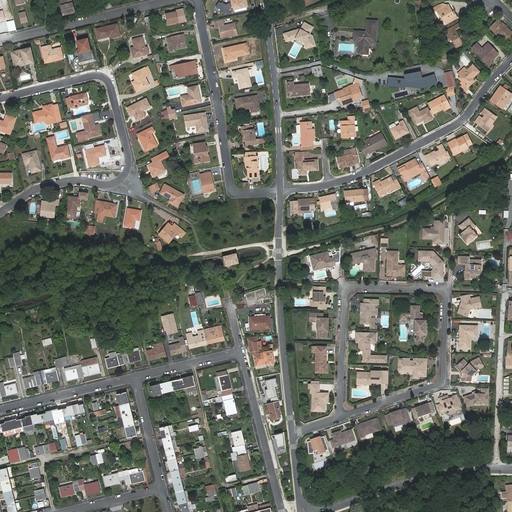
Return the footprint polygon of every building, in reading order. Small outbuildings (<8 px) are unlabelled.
[(234,9),(246,7),(248,6),(246,0),(230,0),(233,10),(234,9)] [(435,10),(437,15),(439,14),(440,16),(445,24),(456,18),(453,13),(452,14),(451,12),(446,4),(442,6),(439,8),(437,4),(431,8),(432,11),(435,10)] [(54,8),(47,10),(49,17),(56,15),(54,8)] [(182,10),(165,14),(168,25),(185,21),(182,10)] [(488,27),(491,30),(492,29),(498,34),(503,39),(511,31),(500,21),(498,23),(495,20),(488,27)] [(305,21),(304,22),(301,30),(297,29),(288,31),(290,39),(296,37),(305,42),(306,48),(315,45),(313,35),(310,33),(314,28),(314,26),(305,21)] [(365,32),(356,31),(355,41),(360,41),(360,53),(368,53),(369,44),(367,44),(367,41),(376,42),(378,21),(368,21),(367,32),(367,34),(365,34),(365,32)] [(224,22),(216,24),(217,28),(220,27),(222,38),(230,36),(229,34),(236,33),(234,24),(224,26),(224,22)] [(458,22),(445,30),(446,32),(442,34),(448,46),(453,43),(454,47),(461,43),(454,29),(460,26),(458,22)] [(94,30),(97,39),(108,36),(109,38),(118,36),(116,24),(94,30)] [(183,35),(171,37),(173,44),(169,45),(170,52),(174,51),(174,49),(186,46),(183,35)] [(131,40),(133,47),(134,50),(130,51),(133,58),(147,53),(145,47),(143,47),(140,37),(131,40)] [(76,41),(78,50),(80,57),(81,56),(82,62),(92,59),(90,50),(89,50),(86,39),(76,41)] [(471,47),(477,53),(478,52),(488,62),(491,59),(490,58),(492,56),(494,56),(497,53),(487,42),(481,48),(475,42),(471,47)] [(223,48),(226,59),(235,58),(234,56),(248,53),(246,43),(223,48)] [(41,48),(44,63),(61,59),(59,48),(50,50),(49,46),(41,48)] [(10,53),(13,64),(14,68),(32,63),(28,49),(10,53)] [(478,52),(477,53),(488,64),(492,60),(491,59),(488,62),(478,52)] [(191,66),(190,60),(173,64),(169,65),(172,78),(184,75),(184,72),(192,70),(193,73),(197,72),(196,66),(193,67),(193,65),(191,66)] [(459,78),(461,80),(459,82),(462,84),(460,85),(465,90),(468,87),(467,86),(473,79),(472,78),(479,71),(472,65),(467,70),(461,77),(459,78)] [(131,74),(135,81),(136,83),(133,85),(136,91),(148,85),(144,77),(151,73),(147,66),(131,74)] [(314,77),(323,76),(321,66),(312,68),(314,77)] [(461,77),(467,70),(464,67),(458,74),(461,77)] [(239,76),(241,88),(251,86),(248,68),(233,71),(235,77),(239,76)] [(450,69),(444,71),(445,77),(447,83),(450,82),(452,87),(455,86),(454,83),(450,69)] [(406,79),(390,77),(389,84),(403,86),(403,84),(422,85),(434,81),(433,75),(421,78),(419,71),(405,75),(406,79)] [(288,82),(289,96),(310,94),(309,84),(294,85),(294,82),(288,82)] [(501,84),(494,93),(496,95),(504,85),(501,84)] [(197,85),(187,87),(189,94),(181,96),(183,105),(200,101),(197,85)] [(496,95),(494,93),(491,97),(503,106),(511,94),(511,91),(504,85),(496,95)] [(446,89),(446,90),(448,97),(454,95),(452,87),(446,89)] [(339,92),(341,99),(342,100),(342,102),(344,105),(354,102),(354,101),(358,99),(354,89),(350,90),(345,92),(344,90),(339,92)] [(409,90),(393,93),(394,98),(415,93),(414,89),(409,90)] [(68,98),(71,109),(79,107),(79,104),(86,102),(84,93),(68,98)] [(236,99),(237,109),(250,107),(251,111),(259,110),(256,95),(236,99)] [(427,103),(433,115),(443,110),(449,107),(443,95),(427,103)] [(140,109),(148,105),(145,99),(126,108),(130,116),(133,115),(136,121),(148,115),(145,109),(141,111),(140,109)] [(363,112),(370,110),(367,99),(360,101),(363,112)] [(33,113),(35,123),(44,121),(55,118),(56,122),(61,121),(57,105),(52,106),(52,104),(42,107),(43,110),(33,113)] [(170,106),(166,107),(167,110),(168,113),(168,114),(174,113),(176,112),(175,108),(171,109),(170,106)] [(492,120),(493,121),(498,114),(486,106),(484,110),(486,112),(484,115),(481,113),(477,119),(488,126),(492,120)] [(410,114),(416,126),(424,121),(426,124),(433,120),(427,110),(420,115),(417,110),(410,114)] [(196,124),(197,131),(208,129),(204,112),(194,114),(184,116),(186,126),(196,124)] [(0,131),(10,135),(15,119),(6,115),(3,122),(0,120),(0,131)] [(71,118),(65,120),(67,127),(68,129),(74,127),(73,123),(72,123),(71,118)] [(94,129),(93,126),(91,118),(82,121),(84,131),(76,133),(78,142),(87,139),(86,138),(99,134),(98,129),(94,129)] [(342,125),(342,130),(344,130),(344,136),(343,136),(343,141),(356,140),(355,120),(350,120),(350,124),(342,125)] [(390,130),(396,141),(410,134),(403,123),(390,130)] [(302,134),(303,148),(314,147),(314,143),(315,143),(314,134),(313,134),(313,131),(313,126),(309,126),(308,124),(302,124),(302,127),(302,134)] [(244,131),(245,141),(248,141),(249,144),(259,143),(258,139),(255,139),(253,129),(248,130),(248,126),(241,127),(242,131),(244,131)] [(137,135),(145,150),(156,145),(150,133),(153,132),(151,128),(137,135)] [(373,147),(375,151),(376,153),(387,146),(382,136),(370,142),(370,141),(367,143),(369,146),(366,148),(370,153),(373,151),(372,148),(373,147)] [(461,151),(468,147),(472,145),(467,136),(456,141),(456,140),(452,142),(458,155),(462,152),(461,151)] [(49,146),(52,160),(61,158),(61,159),(70,157),(67,146),(57,148),(54,137),(48,138),(47,138),(49,146)] [(194,143),(195,157),(197,156),(198,161),(208,160),(208,154),(207,154),(206,152),(207,152),(207,145),(205,145),(204,142),(194,143)] [(85,150),(89,166),(98,164),(97,158),(105,155),(103,146),(85,150)] [(433,155),(433,154),(426,158),(431,167),(438,163),(439,165),(448,160),(445,155),(447,154),(443,146),(438,148),(440,152),(436,154),(433,155)] [(22,155),(25,164),(30,162),(33,172),(41,170),(36,151),(22,155)] [(147,164),(153,176),(164,170),(160,162),(168,157),(165,151),(157,155),(151,158),(153,162),(147,164)] [(348,168),(356,166),(360,165),(357,151),(352,152),(353,156),(338,161),(340,171),(348,169),(348,168)] [(16,159),(14,152),(8,154),(9,160),(16,159)] [(245,155),(245,161),(247,161),(247,166),(246,166),(246,167),(247,167),(248,176),(259,176),(258,166),(257,166),(256,155),(245,155)] [(299,164),(300,170),(300,177),(307,176),(307,172),(319,172),(318,162),(304,163),(304,159),(297,159),(298,164),(299,164)] [(428,174),(423,164),(419,167),(416,161),(405,167),(406,169),(400,172),(405,181),(421,172),(422,174),(423,176),(428,174)] [(421,172),(405,181),(405,183),(422,174),(421,172)] [(0,173),(0,182),(11,183),(11,174),(0,173)] [(210,180),(211,179),(211,175),(201,177),(203,192),(213,190),(213,185),(211,186),(210,180)] [(402,189),(398,181),(393,183),(391,180),(384,184),(384,183),(381,184),(380,182),(374,185),(377,189),(380,196),(388,192),(389,194),(397,189),(398,191),(402,189)] [(158,188),(155,182),(148,186),(151,192),(158,188)] [(160,192),(170,198),(173,199),(171,202),(177,206),(183,194),(165,184),(160,192)] [(346,196),(347,204),(354,204),(369,202),(368,192),(352,193),(352,195),(346,196)] [(69,196),(68,213),(76,214),(77,206),(82,206),(83,198),(69,196)] [(336,196),(320,200),(322,209),(333,207),(334,210),(334,211),(339,210),(338,206),(336,196)] [(51,202),(48,202),(43,201),(41,216),(54,217),(55,205),(55,203),(58,203),(58,200),(52,199),(51,202)] [(97,215),(96,217),(102,219),(103,214),(114,217),(116,204),(100,201),(97,215)] [(297,204),(292,204),(293,206),(291,209),(292,216),(294,216),(293,214),(296,214),(297,215),(298,215),(298,214),(316,212),(315,202),(310,203),(297,204)] [(128,208),(125,225),(133,226),(135,219),(139,219),(140,210),(128,208)] [(471,241),(474,238),(476,236),(478,234),(473,228),(476,226),(470,217),(460,225),(464,230),(461,233),(466,239),(464,240),(468,244),(471,241)] [(435,220),(435,225),(435,229),(431,228),(424,228),(423,238),(432,239),(432,237),(435,237),(435,243),(443,244),(444,242),(445,221),(435,220)] [(175,228),(172,226),(168,222),(159,234),(169,242),(177,232),(179,231),(180,232),(179,234),(182,236),(185,232),(177,225),(175,228)] [(363,260),(364,262),(365,263),(364,271),(375,271),(375,260),(378,259),(375,249),(352,254),(354,260),(363,260)] [(391,257),(388,257),(387,275),(394,275),(395,273),(397,273),(397,275),(404,275),(405,265),(398,265),(399,251),(391,251),(391,257)] [(434,251),(420,251),(419,261),(430,261),(434,265),(433,270),(431,271),(431,275),(433,277),(443,277),(443,267),(442,266),(442,261),(442,260),(442,259),(439,256),(438,256),(434,251)] [(239,259),(237,252),(223,256),(224,263),(225,267),(240,263),(239,259)] [(312,261),(314,260),(315,263),(319,266),(321,266),(322,268),(335,264),(334,257),(329,258),(328,252),(311,256),(312,261)] [(459,255),(459,264),(466,264),(468,264),(468,267),(467,267),(467,268),(466,268),(466,269),(467,270),(468,270),(468,271),(465,271),(465,279),(470,279),(470,278),(476,278),(476,273),(480,274),(480,264),(482,264),(482,259),(475,259),(475,260),(470,260),(470,256),(459,255)] [(314,260),(312,261),(314,270),(322,268),(321,266),(319,266),(315,263),(314,260)] [(414,276),(425,267),(423,264),(412,273),(414,276)] [(312,286),(313,299),(313,305),(318,306),(318,308),(326,308),(327,304),(325,304),(326,286),(312,286)] [(467,316),(470,309),(481,307),(479,296),(470,298),(469,294),(461,296),(462,300),(458,312),(467,316)] [(378,299),(364,299),(364,303),(361,303),(360,323),(370,323),(374,323),(374,318),(371,318),(371,314),(377,315),(377,308),(375,308),(375,304),(378,304),(378,299)] [(414,319),(414,326),(426,326),(427,320),(423,319),(423,314),(422,312),(419,311),(419,305),(411,305),(411,315),(417,315),(417,319),(414,319)] [(327,326),(328,326),(329,317),(323,317),(323,313),(310,313),(310,320),(317,321),(317,331),(318,331),(318,337),(326,337),(327,331),(327,326)] [(177,331),(173,314),(162,316),(165,330),(167,329),(167,333),(177,331)] [(265,319),(265,316),(265,314),(255,314),(255,317),(250,317),(250,329),(270,328),(270,319),(265,319)] [(471,338),(473,336),(477,336),(477,326),(460,325),(459,348),(470,348),(471,347),(471,338)] [(221,326),(204,330),(205,334),(207,344),(224,340),(221,326)] [(426,326),(414,326),(414,334),(417,335),(417,341),(423,341),(423,335),(426,335),(426,326)] [(371,333),(363,332),(363,337),(356,337),(356,341),(359,341),(359,347),(362,350),(364,350),(364,361),(387,362),(387,356),(370,355),(370,342),(372,342),(372,337),(370,337),(371,333)] [(207,344),(205,334),(199,336),(188,339),(190,348),(207,344)] [(183,337),(179,338),(180,343),(169,346),(171,354),(182,351),(183,352),(187,351),(183,337)] [(272,356),(271,351),(258,354),(257,346),(256,342),(257,342),(256,337),(248,339),(251,355),(254,355),(256,365),(273,362),(272,356)] [(149,360),(166,356),(163,343),(153,345),(154,349),(147,351),(149,360)] [(326,364),(327,347),(316,346),(315,372),(327,373),(328,364),(326,364)] [(121,352),(124,363),(141,359),(139,350),(127,353),(126,351),(121,352)] [(107,367),(124,363),(121,352),(117,354),(117,356),(109,358),(105,359),(107,367)] [(20,355),(14,357),(16,365),(22,364),(20,355)] [(57,358),(59,367),(68,365),(66,356),(57,358)] [(97,357),(80,361),(81,364),(84,376),(100,371),(97,357)] [(471,376),(480,368),(480,367),(483,365),(479,357),(472,360),(469,364),(463,359),(456,365),(461,370),(462,371),(462,374),(461,375),(461,380),(462,381),(467,381),(467,377),(467,376),(471,376)] [(403,365),(399,365),(399,371),(410,371),(410,370),(413,370),(414,371),(414,378),(420,378),(420,376),(425,376),(426,374),(427,365),(425,365),(426,359),(414,358),(414,360),(403,360),(403,365)] [(84,376),(81,364),(64,368),(67,380),(84,376)] [(39,371),(42,384),(59,379),(56,367),(39,371)] [(361,378),(360,383),(371,384),(371,382),(388,383),(388,370),(371,370),(371,372),(357,371),(357,378),(361,378)] [(25,388),(42,384),(39,371),(34,372),(35,376),(31,377),(23,379),(25,388)] [(217,377),(222,396),(231,393),(227,374),(217,377)] [(182,380),(184,388),(188,387),(189,391),(196,389),(193,377),(187,378),(187,376),(184,377),(185,379),(182,380)] [(276,377),(265,380),(267,389),(265,389),(267,399),(271,398),(272,402),(277,401),(279,400),(276,387),(278,386),(276,377)] [(172,382),(174,391),(184,388),(182,380),(180,380),(179,378),(176,379),(176,381),(172,382)] [(161,385),(163,393),(174,391),(172,382),(166,383),(166,381),(163,382),(164,384),(161,385)] [(155,386),(150,387),(152,396),(163,393),(161,385),(157,385),(157,383),(154,384),(155,386)] [(312,393),(312,401),(315,401),(314,410),(325,411),(325,402),(328,402),(328,393),(319,393),(319,384),(310,383),(310,393),(312,393)] [(0,387),(0,390),(1,396),(17,392),(16,384),(4,387),(0,387)] [(484,400),(487,400),(488,389),(480,389),(480,394),(474,394),(474,395),(472,396),(472,394),(462,397),(465,406),(469,405),(470,407),(474,405),(479,406),(479,403),(484,403),(484,400)] [(125,392),(116,394),(119,405),(128,403),(127,400),(128,400),(127,396),(126,397),(125,392)] [(222,396),(215,398),(216,402),(217,403),(221,402),(223,401),(227,415),(236,413),(231,393),(222,396)] [(440,404),(437,405),(439,413),(448,410),(453,408),(454,411),(455,411),(461,409),(457,397),(454,396),(451,397),(450,399),(448,399),(448,397),(447,396),(438,399),(440,404)] [(272,402),(268,403),(272,419),(280,417),(279,412),(279,411),(278,408),(279,407),(277,401),(272,402)] [(414,418),(434,412),(431,402),(411,409),(414,418)] [(74,414),(85,411),(83,404),(78,405),(78,403),(75,404),(75,406),(72,406),(74,414)] [(119,405),(115,406),(118,417),(131,414),(129,409),(131,409),(130,406),(129,406),(128,403),(119,405)] [(62,409),(64,416),(74,414),(72,406),(69,407),(69,406),(66,406),(66,408),(62,409)] [(54,419),(64,416),(62,409),(58,410),(57,408),(54,409),(55,411),(52,411),(54,419)] [(406,408),(384,415),(388,426),(393,424),(395,428),(411,422),(406,408)] [(46,413),(41,414),(43,421),(43,422),(45,421),(46,423),(48,424),(51,424),(55,423),(54,419),(52,411),(49,412),(49,411),(46,411),(46,413)] [(31,416),(33,424),(43,421),(41,414),(37,415),(37,413),(33,414),(34,416),(31,416)] [(132,419),(131,414),(118,417),(121,428),(125,427),(133,425),(133,422),(134,422),(133,419),(132,419)] [(24,431),(24,432),(34,429),(33,424),(31,416),(28,417),(28,416),(25,416),(25,418),(21,419),(23,426),(24,431)] [(14,421),(11,421),(14,433),(24,431),(23,426),(21,419),(17,420),(16,418),(13,419),(14,421)] [(361,424),(357,425),(360,435),(380,428),(377,418),(361,424)] [(4,423),(0,424),(2,432),(3,436),(14,434),(14,433),(11,421),(8,422),(7,421),(4,421),(4,423)] [(173,432),(172,424),(159,427),(161,434),(163,434),(164,438),(171,436),(170,433),(173,432)] [(134,427),(133,425),(125,427),(127,437),(136,435),(135,430),(136,430),(135,427),(134,427)] [(341,430),(332,433),(334,439),(330,440),(332,448),(354,440),(351,429),(342,433),(341,430)] [(233,449),(234,452),(236,452),(245,449),(240,430),(232,432),(235,448),(233,449)] [(283,432),(274,435),(279,450),(285,449),(283,432)] [(171,436),(164,438),(165,443),(163,443),(164,449),(177,446),(175,439),(172,440),(171,436)] [(324,436),(308,442),(309,454),(314,453),(313,452),(315,451),(319,450),(320,452),(329,449),(324,436)] [(39,446),(41,454),(51,451),(49,444),(39,446)] [(179,451),(178,446),(177,446),(164,449),(166,456),(168,455),(169,460),(176,458),(175,452),(179,451)] [(24,447),(17,449),(20,460),(30,458),(28,448),(25,448),(24,447)] [(20,460),(17,449),(8,451),(11,462),(20,460)] [(245,449),(236,452),(237,456),(238,459),(241,471),(250,469),(245,449)] [(178,465),(176,458),(169,460),(170,464),(168,465),(170,471),(179,469),(182,469),(186,468),(185,463),(178,465)] [(327,459),(313,463),(316,470),(329,465),(327,459)] [(29,468),(30,474),(39,471),(38,466),(38,462),(30,464),(31,468),(29,468)] [(9,478),(7,467),(0,469),(0,476),(1,476),(2,480),(9,478)] [(119,481),(125,480),(123,471),(122,469),(122,467),(117,469),(118,473),(104,476),(106,485),(120,482),(119,481)] [(125,480),(126,485),(145,480),(143,470),(138,471),(138,468),(129,470),(123,471),(125,480)] [(173,478),(174,482),(181,480),(185,480),(184,476),(181,477),(179,469),(170,471),(172,478),(173,478)] [(9,478),(2,480),(3,485),(1,485),(3,492),(12,489),(9,478)] [(181,480),(174,482),(176,486),(174,487),(175,493),(184,491),(181,480)] [(78,482),(80,490),(85,489),(86,494),(100,491),(98,481),(84,485),(83,481),(78,482)] [(75,492),(80,490),(78,482),(73,483),(73,484),(59,488),(61,497),(75,493),(75,492)] [(511,501),(511,484),(506,485),(506,492),(501,492),(501,499),(507,498),(507,502),(511,501)] [(15,500),(12,489),(3,492),(5,498),(6,497),(7,502),(15,500)] [(207,491),(208,497),(214,496),(217,495),(215,489),(207,491)] [(187,502),(184,491),(175,493),(177,500),(179,500),(180,504),(187,502)] [(15,500),(7,502),(8,506),(7,507),(7,511),(14,511),(17,511),(15,500)] [(192,511),(193,511),(190,501),(189,502),(187,502),(180,504),(181,508),(179,509),(179,511),(192,511)]
